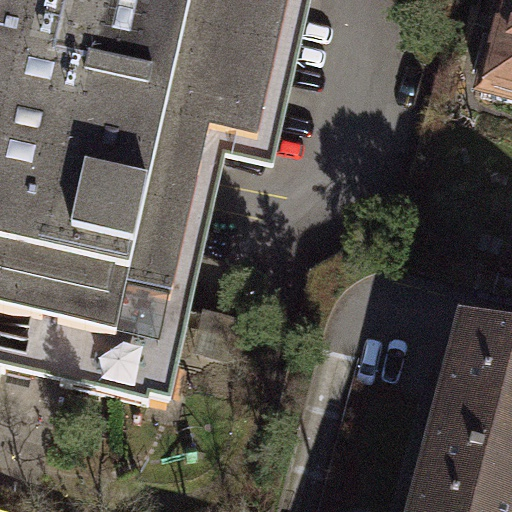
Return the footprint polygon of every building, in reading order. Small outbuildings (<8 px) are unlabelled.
[(0,0),(0,388),(3,374),(149,409),(151,402),(157,374),(171,377),(223,145),(258,153),(292,0),(0,0)] [(171,377),(157,374),(151,402),(173,407),(227,168),(275,179),(315,0),(292,0),(258,153),(223,145),(171,377)] [(511,1),(508,0),(483,99),(511,106),(511,1)] [(511,353),(469,342),(437,461),(511,480),(511,353)] [(511,511),(511,480),(437,461),(423,511),(511,511)]
